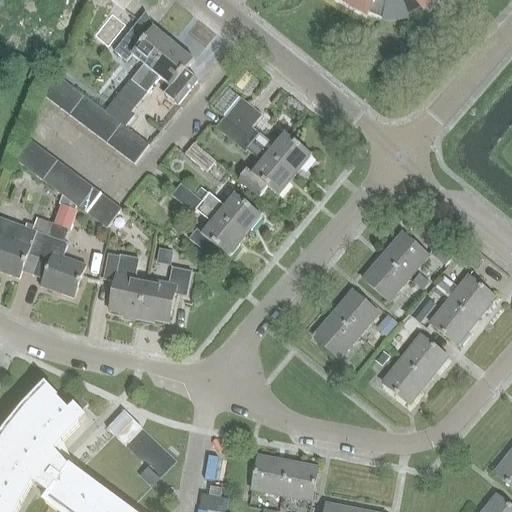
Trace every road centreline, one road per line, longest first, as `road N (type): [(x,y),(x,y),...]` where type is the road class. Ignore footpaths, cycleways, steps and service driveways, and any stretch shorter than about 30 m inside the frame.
road 1 (residential): [(214,393),(286,421),(403,445),(451,424),(511,353)]
road 2 (residential): [(214,393),(255,326),(399,158)]
road 3 (residential): [(208,0),(399,158)]
road 4 (residential): [(6,330),(214,393)]
road 5 (residential): [(399,158),(511,30)]
road 6 (residential): [(399,158),(511,255)]
